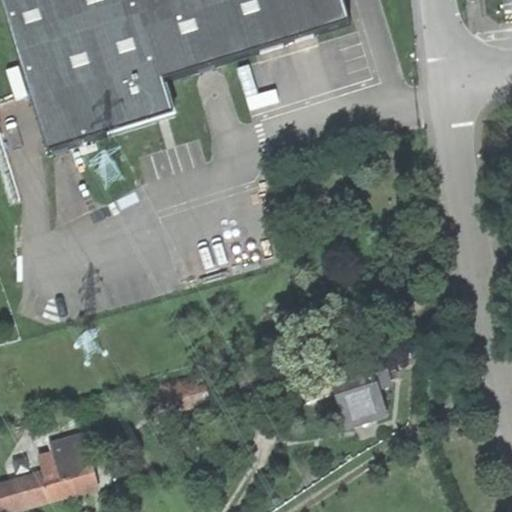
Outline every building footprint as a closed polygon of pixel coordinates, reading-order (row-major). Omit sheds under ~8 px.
[(165,85),(350,26),(342,0),(0,0),(49,157),(176,118),(165,85)] [(403,318),(403,354),(416,354),(416,318),(403,318)] [(342,409),(348,427),(385,415),(377,390),(390,386),(380,356),(330,372),(337,395),(342,409)] [(308,404),(337,395),(330,372),(326,360),(297,370),(308,404)] [(169,385),(176,413),(210,404),(204,380),(200,381),(199,378),(169,385)] [(61,415),(65,430),(84,424),(80,409),(61,415)] [(53,445),(61,471),(67,469),(74,491),(100,483),(85,435),(53,445)] [(0,511),(74,491),(67,469),(61,471),(0,489),(0,511)]
